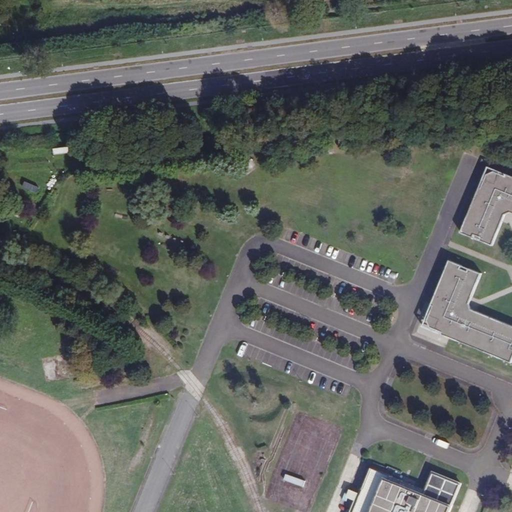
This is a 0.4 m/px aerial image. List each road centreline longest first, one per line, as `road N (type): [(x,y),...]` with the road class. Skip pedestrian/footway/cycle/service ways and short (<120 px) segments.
road 1 (primary): [(0,116),(511,49)]
road 2 (primary): [(511,28),(0,92)]
